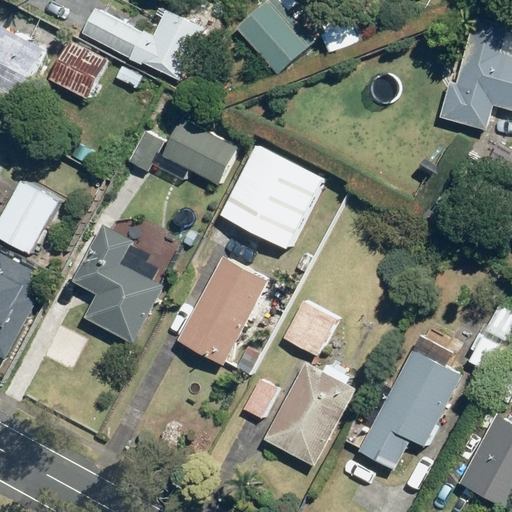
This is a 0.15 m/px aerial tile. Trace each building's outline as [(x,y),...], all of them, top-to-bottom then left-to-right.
[(287,0),(273,0),(244,26),(286,73),(323,40),(287,0)] [(103,6),(90,31),(187,82),(216,26),(175,5),(160,35),(103,6)] [(454,85),(447,117),(498,128),(503,105),(511,106),(511,59),(508,58),(511,38),(511,19),(480,13),(469,66),(453,62),(448,84),(454,85)] [(0,91),(23,104),(53,51),(65,58),(75,41),(32,17),(25,29),(0,14),(0,91)] [(116,57),(80,37),(58,78),(94,98),(116,57)] [(246,146),(189,117),(169,155),(227,184),(246,146)] [(155,171),(171,141),(153,132),(137,162),(155,171)] [(332,177),(266,143),(230,213),(296,247),(332,177)] [(0,231),(0,232),(38,253),(67,200),(29,179),(0,231)] [(471,198),(446,186),(430,220),(455,232),(471,198)] [(93,316),(143,342),(174,284),(163,278),(169,266),(158,260),(161,252),(142,242),(144,239),(112,221),(80,280),(105,293),(93,316)] [(0,344),(15,353),(56,276),(6,249),(0,259),(0,344)] [(186,338),(233,363),(279,279),(232,254),(186,338)] [(311,299),(291,336),(325,354),(345,317),(311,299)] [(493,377),(511,342),(511,306),(505,302),(471,365),(493,377)] [(422,347),(367,449),(403,468),(419,438),(433,445),(472,374),(422,347)] [(273,437),(324,465),(366,387),(356,381),(359,375),(353,372),(355,369),(337,360),(332,369),(315,360),(273,437)] [(511,401),(511,371),(499,394),(511,401)] [(269,417),(285,386),(266,376),(250,407),(269,417)] [(511,416),(505,413),(468,480),(511,503),(511,416)]
